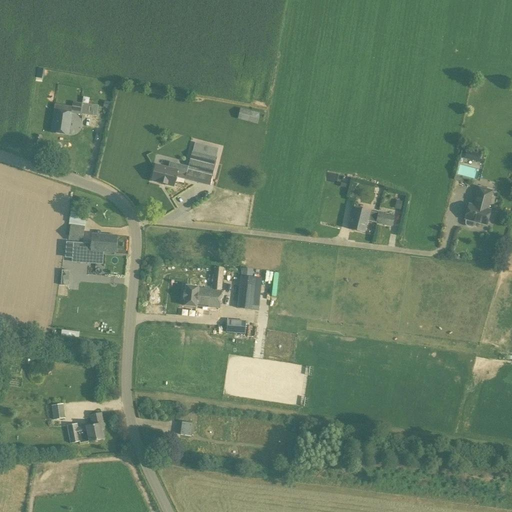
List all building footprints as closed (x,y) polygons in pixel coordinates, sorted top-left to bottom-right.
[(69,136),(72,114),(97,117),(98,106),(73,102),(73,107),(54,105),(51,133),(69,136)] [(480,154),(467,150),(464,159),(478,162),(480,154)] [(155,164),(150,182),(174,188),(177,176),(185,178),(185,179),(210,186),(217,158),(192,151),(188,167),(170,162),(168,167),(155,164)] [(475,223),(486,226),(491,210),(489,209),(493,191),(478,186),(473,205),(468,203),(464,220),(465,221),(465,222),(465,225),(467,226),(471,228),(474,227),(475,225),(475,223)] [(364,233),(367,221),(392,227),(395,216),(378,212),(378,213),(370,211),(369,212),(352,208),(349,218),(351,218),(348,230),(364,233)] [(70,212),(68,225),(70,225),(68,240),(74,241),(72,257),(80,258),(86,219),(85,219),(85,214),(70,212)] [(92,235),(91,252),(115,254),(116,236),(92,235)] [(212,290),(197,288),(187,287),(186,294),(179,294),(178,304),(185,305),(185,306),(219,309),(223,268),(214,267),(212,290)] [(240,276),(237,309),(252,310),(252,306),(259,307),(262,279),(240,276)] [(246,321),(227,320),(226,333),(245,334),(246,321)] [(62,330),(62,338),(79,339),(80,331),(62,330)] [(65,419),(63,404),(51,406),(53,420),(65,419)] [(79,444),(89,442),(103,440),(101,427),(104,426),(101,414),(90,416),(92,426),(86,427),(86,426),(78,427),(77,424),(67,426),(70,444),(79,442),(79,444)] [(191,437),(193,424),(182,423),(180,435),(191,437)]
